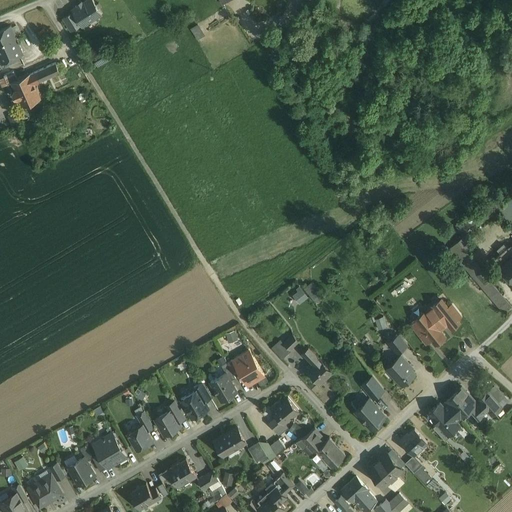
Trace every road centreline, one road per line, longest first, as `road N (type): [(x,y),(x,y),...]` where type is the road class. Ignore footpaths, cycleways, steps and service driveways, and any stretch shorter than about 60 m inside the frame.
road 1 (residential): [(44,0),(211,274),(293,377)]
road 2 (residential): [(293,377),(60,511)]
road 3 (track): [(241,318),(372,216)]
road 4 (residential): [(365,451),(473,353)]
